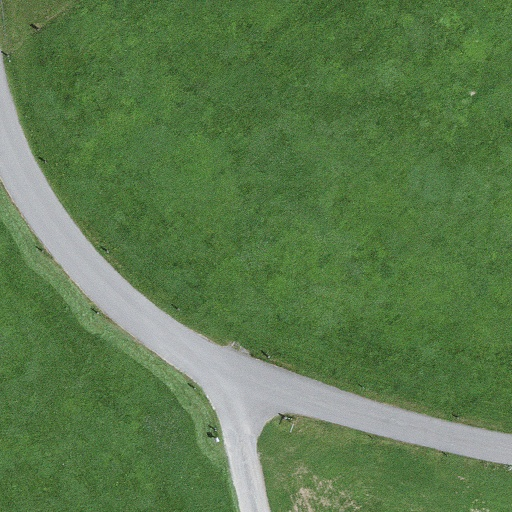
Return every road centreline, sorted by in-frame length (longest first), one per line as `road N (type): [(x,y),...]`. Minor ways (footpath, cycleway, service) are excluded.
road 1 (unclassified): [(511,452),(229,376),(87,276),(0,140)]
road 2 (track): [(229,376),(264,511)]
